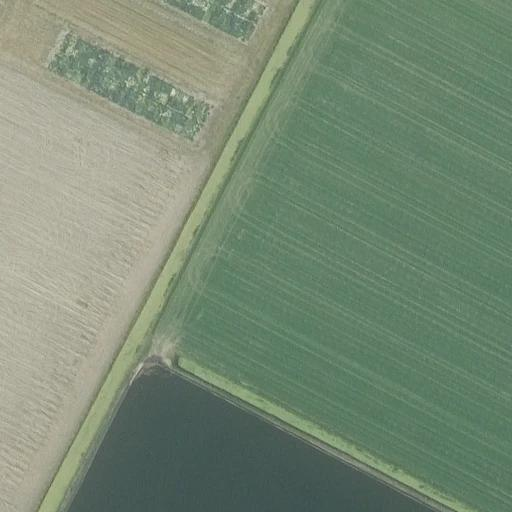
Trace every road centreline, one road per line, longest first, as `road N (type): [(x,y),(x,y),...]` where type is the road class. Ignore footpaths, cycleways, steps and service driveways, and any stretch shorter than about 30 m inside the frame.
road 1 (track): [(70,511),(135,382),(150,371),(418,511)]
road 2 (track): [(150,371),(160,334),(333,0)]
